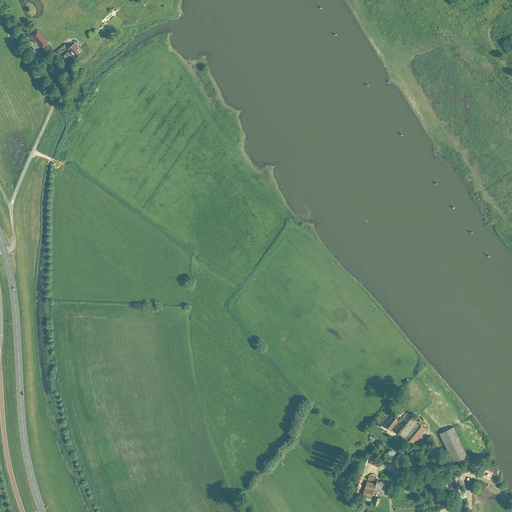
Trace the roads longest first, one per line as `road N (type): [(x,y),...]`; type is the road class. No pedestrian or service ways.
road 1 (secondary): [(42,511),(26,457),(4,250)]
road 2 (unclassified): [(22,511),(0,380)]
